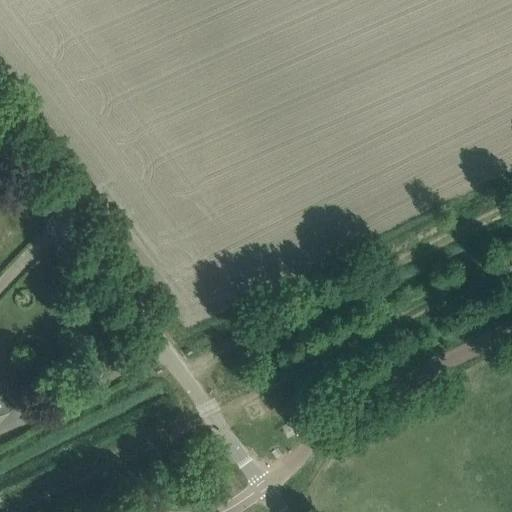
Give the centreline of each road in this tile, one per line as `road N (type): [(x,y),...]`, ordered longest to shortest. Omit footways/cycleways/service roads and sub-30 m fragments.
road 1 (unclassified): [(283,511),(0,125)]
road 2 (track): [(184,378),(277,316),(511,204)]
